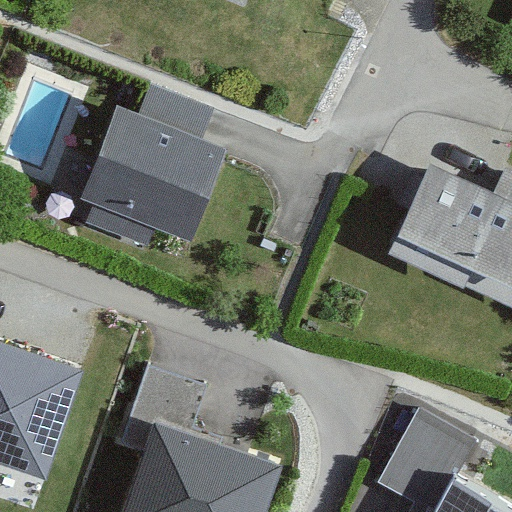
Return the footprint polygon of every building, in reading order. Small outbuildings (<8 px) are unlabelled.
[(191,141),(202,113),(139,87),(128,113),(109,106),(70,202),(87,208),(80,225),(137,248),(144,230),(179,244),(217,152),(191,141)] [(511,310),(511,178),(493,170),(482,193),(419,166),(381,252),(511,310)] [(78,365),(0,338),(0,449),(43,464),(78,365)] [(457,440),(411,415),(371,485),(417,511),(457,440)] [(257,511),(275,460),(157,420),(126,511),(257,511)] [(509,511),(442,479),(426,511),(509,511)]
